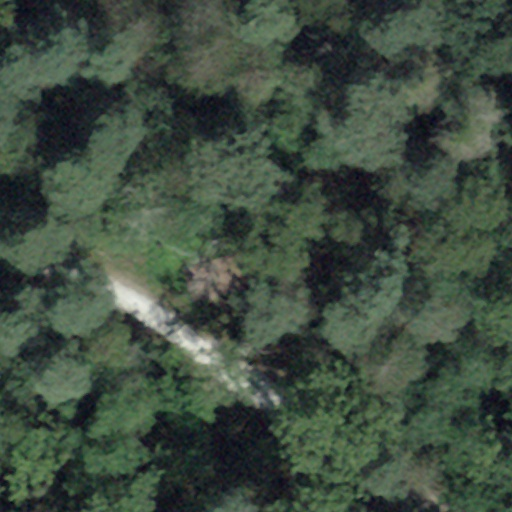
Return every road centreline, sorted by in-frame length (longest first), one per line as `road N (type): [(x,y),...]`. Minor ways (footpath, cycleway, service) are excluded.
road 1 (track): [(298,418),(57,273),(0,268)]
road 2 (track): [(446,511),(298,418)]
